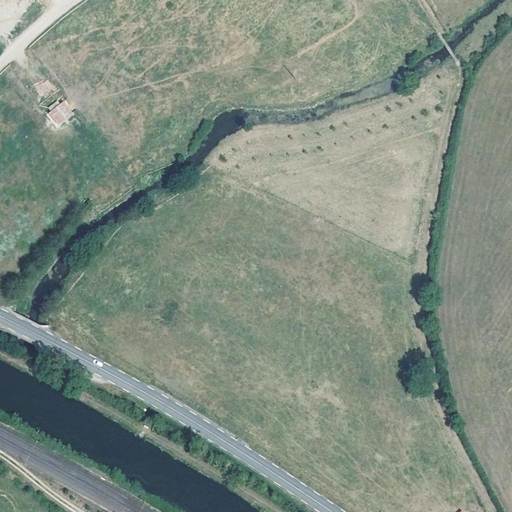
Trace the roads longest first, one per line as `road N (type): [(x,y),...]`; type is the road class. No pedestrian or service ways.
road 1 (track): [(492,511),(437,391),(428,352),(435,197),(464,73),(415,0)]
road 2 (secondary): [(332,511),(199,424),(0,316)]
